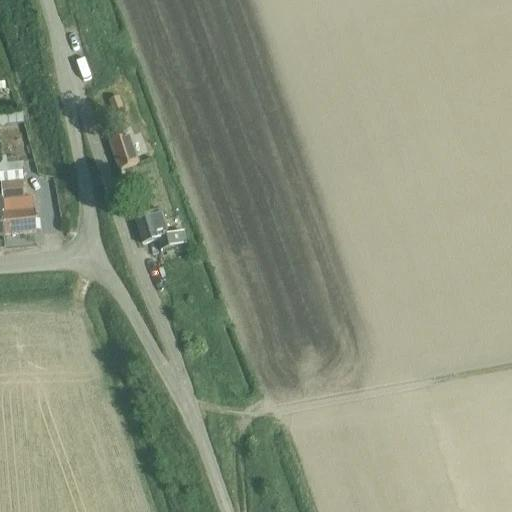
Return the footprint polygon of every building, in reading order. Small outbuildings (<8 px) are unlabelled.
[(117,99),(106,103),(111,116),(122,112),(117,99)] [(110,145),(119,172),(138,165),(129,138),(110,145)] [(21,165),(0,166),(0,183),(1,184),(23,182),(21,165)] [(4,237),(36,234),(33,199),(24,200),(23,182),(1,184),(4,237)] [(142,246),(157,243),(159,254),(186,247),(184,235),(169,239),(161,213),(134,220),(142,246)]
